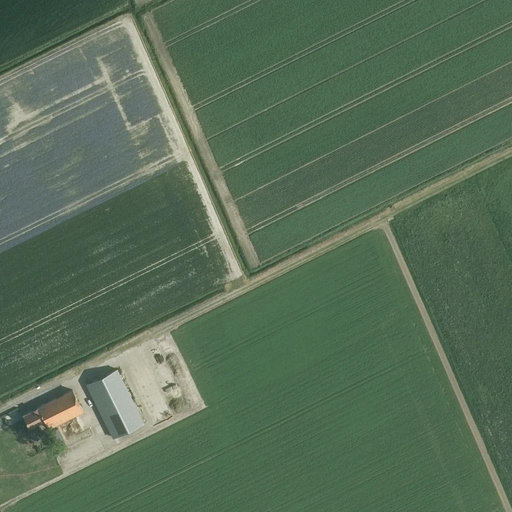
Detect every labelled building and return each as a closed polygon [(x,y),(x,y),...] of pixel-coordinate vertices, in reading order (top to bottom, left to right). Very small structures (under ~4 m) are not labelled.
[(179,368),(167,372),(169,377),(181,373),(179,368)] [(112,437),(143,421),(116,369),(86,385),(112,437)] [(183,374),(171,379),(175,392),(188,387),(183,374)] [(72,390),(22,414),(29,427),(45,419),(49,428),(82,411),(72,390)] [(170,406),(174,414),(182,411),(178,402),(170,406)] [(57,445),(64,442),(57,429),(50,432),(57,445)]
